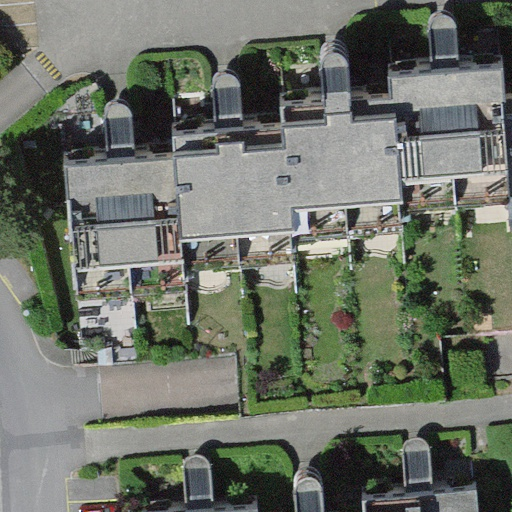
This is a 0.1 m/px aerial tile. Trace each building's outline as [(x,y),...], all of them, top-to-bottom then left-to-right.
[(395,60),(397,81),(408,216),(511,208),(511,125),(509,88),(507,52),(465,55),(462,22),(459,14),(452,10),(445,11),(438,16),(435,25),(438,57),(395,60)] [(286,90),(288,111),(300,246),(409,237),(408,216),(397,81),(356,84),(353,49),(349,40),(343,35),(335,36),(328,43),(325,51),(328,87),(286,90)] [(177,120),(179,141),(190,277),(301,267),(300,246),(288,111),(247,114),(245,81),(242,74),(235,69),(228,70),(221,75),(218,83),(220,116),(177,120)] [(111,146),(67,149),(76,309),(191,300),(190,277),(179,141),(140,144),(138,112),(134,105),(128,100),(119,100),(113,105),(109,112),(111,146)] [(369,492),(370,511),(485,511),(484,484),(439,487),(437,451),(435,444),(428,440),(417,441),(412,446),(411,455),(413,489),(369,492)] [(191,508),(147,511),(260,511),(260,503),(219,505),(217,468),(213,461),(204,458),(196,459),(191,464),(188,472),(191,508)] [(300,511),(329,511),(328,482),(324,474),(316,469),(307,470),(301,476),(299,485),(300,511)]
